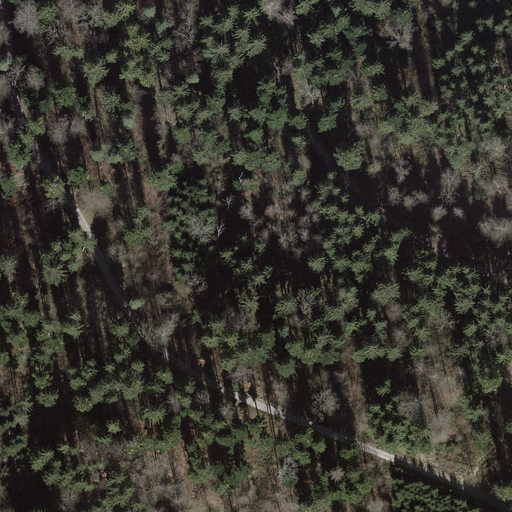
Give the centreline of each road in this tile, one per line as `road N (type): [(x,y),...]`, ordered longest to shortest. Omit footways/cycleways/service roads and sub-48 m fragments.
road 1 (track): [(1,0),(24,117),(143,332),(184,368),(511,511)]
road 2 (track): [(511,281),(419,238),(362,197),(323,154),(242,0)]
